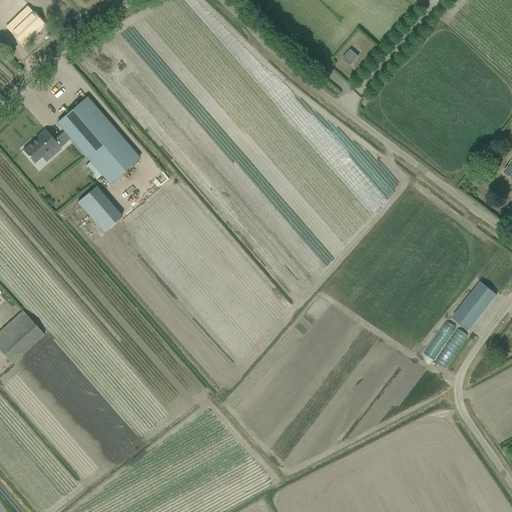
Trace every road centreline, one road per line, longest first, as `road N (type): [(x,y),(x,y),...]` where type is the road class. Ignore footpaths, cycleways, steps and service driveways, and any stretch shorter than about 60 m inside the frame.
road 1 (unclassified): [(511,246),(380,147),(219,0)]
road 2 (unclassified): [(511,486),(463,410),(462,390),(511,300)]
road 3 (unclassified): [(151,0),(106,26),(0,122)]
